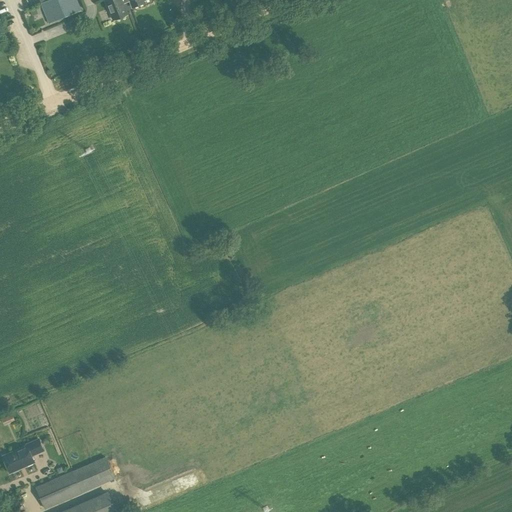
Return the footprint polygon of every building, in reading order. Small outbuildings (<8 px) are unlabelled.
[(55,0),(42,5),(50,24),(81,11),(76,0),(55,0)] [(105,0),(113,20),(128,14),(122,0),(105,0)] [(286,23),(291,21),(288,14),(270,21),(274,34),(288,29),(286,23)] [(49,27),(48,25),(38,29),(41,36),(51,32),(49,27)] [(11,415),(1,420),(3,425),(13,420),(11,415)] [(24,445),(1,455),(9,473),(35,462),(32,455),(44,450),(39,438),(24,444),(24,445)] [(106,457),(99,460),(108,481),(115,478),(106,457)] [(36,487),(46,508),(82,492),(73,471),(36,487)] [(116,511),(109,494),(66,511),(116,511)]
